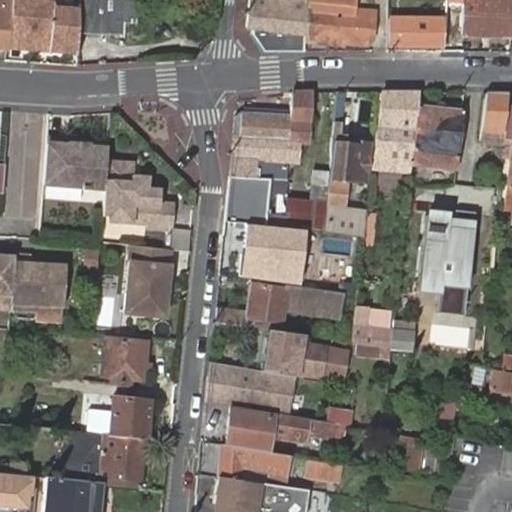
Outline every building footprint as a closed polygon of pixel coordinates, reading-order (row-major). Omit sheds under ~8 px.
[(0,0),(0,50),(6,51),(9,4),(9,0),(0,0)] [(75,0),(76,7),(74,46),(116,48),(115,0),(75,0)] [(248,0),(246,28),(251,29),(302,34),(306,1),(298,0),(248,0)] [(306,1),(302,34),(302,43),(370,47),(370,39),(374,39),(375,10),(355,8),(356,0),(308,0),(308,1),(306,1)] [(511,39),(511,28),(511,0),(461,0),(460,37),(511,39)] [(6,51),(74,56),(74,46),(76,7),(9,4),(6,51)] [(302,34),(251,29),(251,36),(261,53),(301,53),(302,43),(302,34)] [(438,50),(439,36),(414,36),(414,50),(438,50)] [(410,160),(411,158),(417,106),(418,91),(380,90),(370,169),(408,174),(410,160)] [(234,115),(224,221),(257,224),(285,227),(286,216),(265,214),(268,180),(263,179),(265,159),(293,162),(295,143),(307,144),(312,93),(290,93),(290,96),(288,121),(234,115)] [(480,143),(503,145),(509,93),(485,93),(480,143)] [(411,158),(410,160),(423,162),(422,165),(444,168),(444,164),(455,166),(462,111),(417,106),(411,158)] [(343,124),(333,122),(327,180),(326,194),(322,232),(363,236),(366,210),(345,208),(348,182),(364,183),(368,148),(360,147),(361,140),(349,138),(341,137),(343,124)] [(45,137),(41,183),(104,187),(107,160),(108,147),(88,146),(86,148),(75,149),(67,138),(45,137)] [(108,147),(109,141),(67,138),(75,149),(86,148),(88,146),(108,147)] [(104,187),(101,214),(109,214),(109,219),(137,221),(162,201),(158,200),(158,187),(146,187),(146,175),(133,175),(133,161),(107,160),(104,187)] [(162,201),(137,221),(148,222),(148,223),(170,224),(171,202),(162,201)] [(448,212),(427,210),(419,291),(440,294),(438,311),(464,314),(475,221),(448,218),(448,212)] [(285,227),(257,224),(253,258),(255,258),(253,273),(298,279),(305,230),(285,227)] [(169,247),(128,244),(124,312),(165,314),(169,247)] [(12,256),(7,309),(34,311),(34,305),(34,304),(63,305),(63,295),(65,294),(66,267),(42,266),(41,268),(33,267),(33,265),(30,264),(31,254),(12,253),(12,256)] [(0,308),(7,309),(12,256),(0,255),(0,308)] [(215,307),(213,322),(278,331),(281,308),(339,315),(342,291),(284,283),(283,287),(251,282),(249,298),(245,298),(244,312),(215,307)] [(412,352),(415,329),(392,327),(393,310),(369,308),(370,306),(355,305),(352,343),(357,343),(356,357),(380,359),(381,346),(391,347),(390,350),(412,352)] [(113,362),(111,378),(110,384),(129,386),(129,380),(141,380),(145,343),(104,338),(102,361),(113,362)] [(179,340),(164,338),(161,354),(177,356),(179,340)] [(265,339),(261,367),(319,377),(323,349),(265,339)] [(101,377),(111,378),(113,362),(102,361),(101,377)] [(209,365),(206,387),(296,401),(300,379),(209,365)] [(148,402),(112,398),(109,433),(143,437),(148,402)] [(426,414),(449,420),(453,404),(430,398),(426,414)] [(326,423),(236,408),(232,428),(251,432),(266,434),(306,441),(308,435),(323,437),(326,423)] [(61,429),(0,422),(0,474),(33,477),(40,477),(50,478),(54,436),(60,436),(61,429)] [(138,487),(143,437),(109,433),(85,431),(83,440),(88,441),(86,455),(100,457),(98,483),(138,487)] [(266,434),(251,432),(250,439),(265,441),(266,434)] [(220,445),(216,478),(238,481),(239,469),(284,477),(288,456),(220,445)] [(310,462),(306,477),(337,483),(339,467),(310,462)] [(29,511),(33,477),(0,474),(0,506),(22,508),(21,511),(29,511)] [(95,483),(50,478),(40,477),(36,511),(96,511),(99,494),(94,494),(95,483)] [(238,481),(216,478),(212,505),(215,505),(258,511),(302,511),(306,492),(238,481)]
